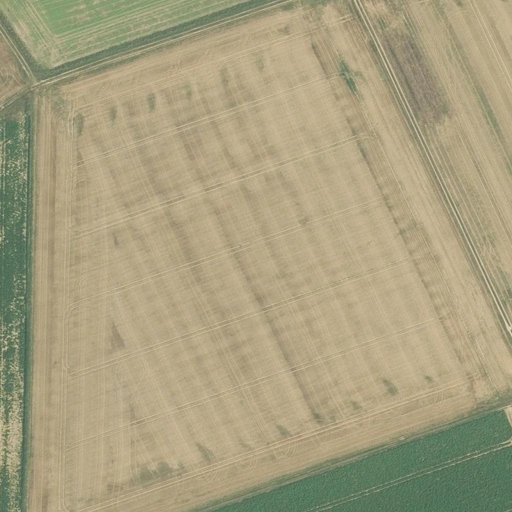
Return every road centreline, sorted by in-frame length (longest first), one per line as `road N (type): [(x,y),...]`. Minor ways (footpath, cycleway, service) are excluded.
road 1 (track): [(26,511),(35,86),(0,30)]
road 2 (track): [(356,0),(511,330)]
road 3 (track): [(196,511),(511,403)]
road 4 (track): [(0,109),(35,86),(291,0)]
